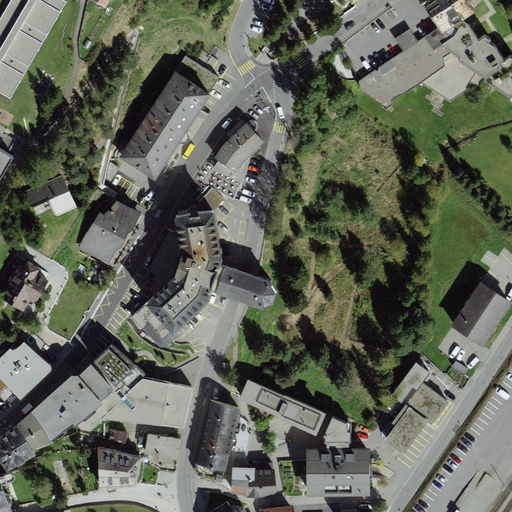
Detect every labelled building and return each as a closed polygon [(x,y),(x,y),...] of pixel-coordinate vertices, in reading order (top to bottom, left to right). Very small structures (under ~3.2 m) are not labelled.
[(11,0),(0,19),(0,93),(10,99),(66,2),(62,0),(11,0)] [(110,0),(91,0),(105,8),(110,0)] [(438,27),(442,34),(461,21),(474,12),(465,0),(424,0),(421,2),(438,27)] [(454,37),(464,23),(461,21),(442,34),(438,27),(419,41),(410,29),(402,35),(396,39),(403,52),(361,80),(359,81),(361,90),(387,108),(392,104),(392,100),(400,95),(403,95),(422,82),(450,101),(467,90),(466,87),(475,73),(468,68),(459,62),(461,59),(446,49),(443,44),(454,37)] [(468,68),(488,44),(491,42),(485,38),(479,43),(469,27),(464,23),(454,37),(443,44),(446,49),(461,59),(459,62),(468,68)] [(495,88),(511,66),(511,59),(510,58),(504,63),(495,49),(488,44),(468,68),(475,73),(486,79),(485,82),(495,88)] [(205,67),(187,56),(177,72),(175,71),(119,157),(155,180),(179,143),(181,143),(184,144),(186,143),(187,142),(189,139),(189,137),(189,135),(188,133),(186,132),(197,116),(211,96),(209,94),(220,77),(205,67)] [(511,66),(495,88),(511,100),(509,101),(511,103),(511,66)] [(223,144),(214,158),(218,161),(236,173),(243,163),(251,155),(264,143),(247,123),(223,144)] [(0,180),(13,158),(0,150),(0,180)] [(236,173),(218,161),(212,171),(243,184),(251,155),(243,163),(236,173)] [(77,208),(61,174),(23,192),(31,209),(48,201),(56,218),(77,208)] [(117,201),(104,215),(99,212),(79,249),(109,265),(117,251),(121,248),(128,234),(133,231),(141,214),(117,201)] [(157,294),(132,316),(161,347),(165,346),(182,332),(183,327),(209,301),(214,293),(236,300),(263,309),(273,304),(277,294),(272,282),(244,273),(221,264),(223,260),(215,212),(175,216),(177,234),(169,230),(148,270),(156,274),(149,289),(157,294)] [(40,269),(14,254),(0,279),(0,285),(6,289),(1,299),(24,312),(29,301),(35,304),(48,281),(37,275),(40,269)] [(480,282),(451,327),(483,348),(511,303),(510,302),(480,282)] [(11,349),(0,358),(0,378),(21,401),(51,372),(52,370),(52,368),(50,366),(24,343),(17,349),(12,351),(11,349)] [(112,345),(93,364),(116,387),(135,368),(112,345)] [(415,362),(391,396),(428,422),(432,426),(449,402),(422,383),(430,373),(415,362)] [(231,366),(223,363),(218,376),(226,379),(231,366)] [(72,376),(32,413),(51,442),(74,425),(76,428),(78,426),(103,405),(101,403),(114,390),(91,365),(78,376),(72,376)] [(184,429),(193,389),(143,378),(145,375),(135,368),(116,387),(114,390),(101,403),(103,405),(78,426),(80,430),(90,431),(104,420),(184,429)] [(284,396),(248,380),(239,400),(276,417),(275,418),(316,436),(326,414),(284,396)] [(426,424),(428,422),(391,396),(381,409),(395,419),(392,423),(395,426),(385,441),(404,455),(426,424)] [(240,408),(210,401),(205,419),(236,427),(240,408)] [(51,442),(32,413),(17,425),(33,451),(52,444),(51,442)] [(326,444),(327,449),(306,450),(307,497),(370,496),(370,449),(349,449),(349,444),(351,443),(350,432),(348,432),(348,425),(332,418),(323,438),(325,439),(325,444),(326,444)] [(236,427),(205,419),(201,437),(231,445),(236,427)] [(17,425),(0,439),(0,462),(6,473),(35,455),(33,451),(17,425)] [(145,454),(178,460),(181,440),(148,434),(145,454)] [(231,445),(201,437),(196,456),(197,456),(227,463),(231,445)] [(136,487),(142,457),(97,448),(100,490),(136,487)] [(227,463),(197,456),(194,468),(199,476),(222,482),(227,463)] [(254,468),(232,468),(232,493),(247,496),(248,498),(262,498),(277,493),(275,470),(255,470),(254,468)] [(0,482),(0,511),(12,511),(11,509),(0,482)] [(246,511),(244,508),(230,505),(227,502),(209,511),(246,511)]
